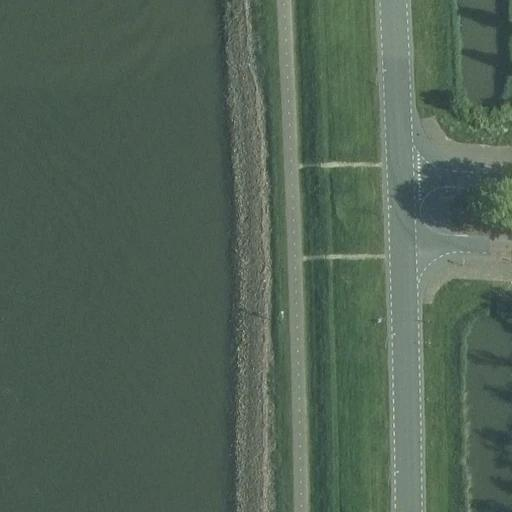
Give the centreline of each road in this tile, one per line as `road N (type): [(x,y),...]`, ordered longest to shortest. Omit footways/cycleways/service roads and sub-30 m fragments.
road 1 (tertiary): [(407,511),(405,250)]
road 2 (tertiary): [(404,168),(393,0)]
